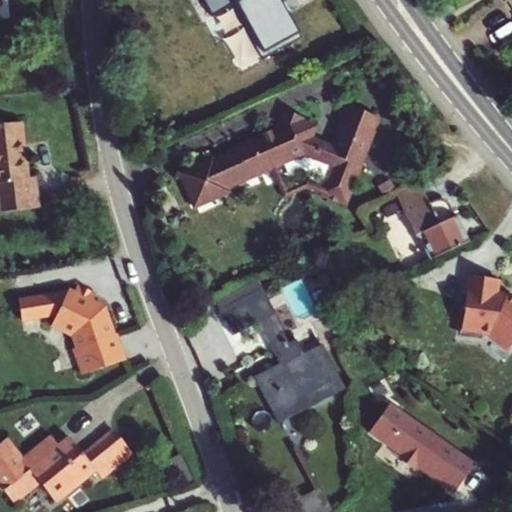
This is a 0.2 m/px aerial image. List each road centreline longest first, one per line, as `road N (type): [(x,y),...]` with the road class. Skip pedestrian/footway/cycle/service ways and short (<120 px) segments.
road 1 (unclassified): [(231,511),(122,212),(100,102),(92,0)]
road 2 (secondary): [(381,0),(511,158)]
road 3 (secondary): [(511,139),(408,0)]
